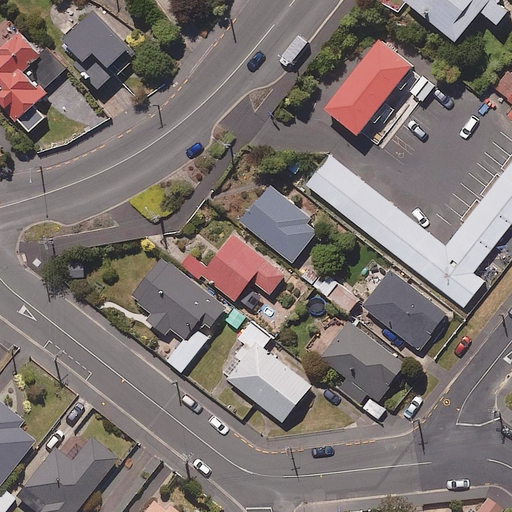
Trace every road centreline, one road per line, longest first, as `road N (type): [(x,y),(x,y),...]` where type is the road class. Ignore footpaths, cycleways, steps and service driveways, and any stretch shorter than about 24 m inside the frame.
road 1 (secondary): [(0,207),(89,177),(167,132),(230,76),(293,0)]
road 2 (residential): [(0,277),(215,450),(262,475)]
road 3 (residential): [(262,475),(455,458)]
road 4 (residential): [(511,339),(460,410),(455,458)]
